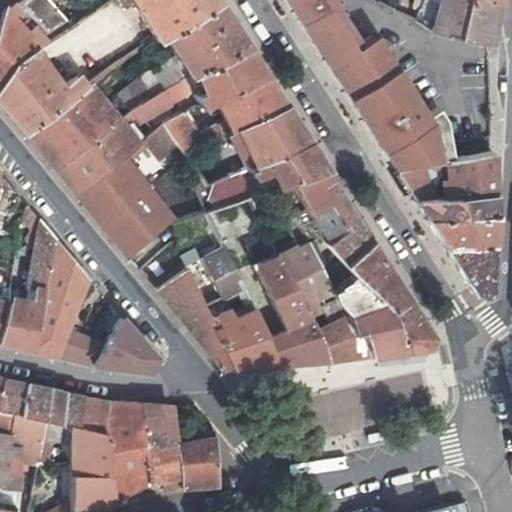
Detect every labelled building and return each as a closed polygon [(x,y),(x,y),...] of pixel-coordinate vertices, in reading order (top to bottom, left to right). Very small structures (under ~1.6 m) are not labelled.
[(16,0),(2,9),(0,15),(0,77),(13,62),(28,53),(69,26),(46,0),(16,0)] [(16,0),(5,0),(2,9),(16,0)] [(128,0),(154,40),(161,35),(214,0),(114,0),(118,5),(125,0),(128,0)] [(138,90),(144,97),(243,45),(214,0),(161,35),(167,43),(174,55),(142,73),(144,86),(138,90)] [(284,0),(303,29),(328,14),(319,0),(284,0)] [(319,0),(328,14),(333,11),(326,0),(319,0)] [(487,44),(494,0),(436,0),(436,2),(428,0),(418,0),(415,7),(432,14),(428,30),(487,44)] [(432,14),(415,7),(409,20),(428,30),(432,14)] [(303,29),(308,37),(333,22),(338,19),(333,11),(328,14),(303,29)] [(333,22),(350,49),(355,46),(338,19),(333,22)] [(308,37),(391,168),(447,159),(439,120),(433,109),(419,117),(370,37),(355,46),(350,49),(333,22),(308,37)] [(161,35),(154,40),(136,52),(141,60),(167,43),(161,35)] [(200,103),(213,97),(262,74),(243,45),(144,97),(140,100),(127,110),(136,122),(201,75),(205,81),(192,88),(200,103)] [(0,77),(0,105),(22,132),(78,90),(71,80),(55,91),(28,53),(13,62),(0,77)] [(230,128),(232,127),(281,103),(262,74),(213,97),(225,119),(230,128)] [(22,132),(51,167),(117,117),(88,83),(78,90),(22,132)] [(124,113),(127,110),(140,100),(129,86),(112,98),(124,113)] [(281,103),(232,127),(250,163),(303,139),(281,103)] [(199,143),(193,134),(180,113),(161,123),(177,146),(181,152),(199,143)] [(74,194),(99,173),(135,143),(140,140),(135,133),(130,137),(117,117),(51,167),(74,194)] [(225,119),(193,134),(199,143),(230,128),(225,119)] [(152,165),(177,146),(161,123),(140,140),(135,143),(152,165)] [(172,222),(203,211),(244,196),(267,188),(287,180),(309,218),(318,213),(315,209),(327,202),(317,185),(329,178),(303,139),(250,163),(203,184),(200,180),(161,197),(172,222)] [(411,199),(425,198),(425,192),(434,190),(434,183),(447,182),(449,197),(489,194),(487,153),(447,159),(391,168),(411,199)] [(0,220),(16,192),(0,173),(0,220)] [(148,236),(135,220),(99,173),(74,194),(125,255),(148,236)] [(339,260),(348,272),(382,306),(389,317),(399,351),(422,348),(429,335),(329,178),(317,185),(327,202),(315,209),(318,213),(325,225),(337,219),(355,247),(339,260)] [(287,180),(267,188),(296,245),(306,242),(321,236),(317,230),(309,218),(287,180)] [(311,325),(325,359),(366,354),(359,331),(350,332),(343,313),(327,293),(306,242),(296,245),(267,188),(244,196),(300,309),(305,308),(324,303),(332,317),(311,325)] [(489,214),(489,194),(449,197),(425,198),(411,199),(424,219),(489,214)] [(311,325),(305,308),(300,309),(244,196),(203,211),(219,247),(236,286),(245,305),(266,295),(283,328),(262,339),(275,363),(323,360),(325,359),(311,325)] [(16,222),(34,232),(39,220),(24,202),(16,222)] [(135,220),(148,236),(160,226),(170,223),(164,210),(156,204),(135,220)] [(317,230),(325,225),(318,213),(309,218),(317,230)] [(488,246),(489,214),(424,219),(442,247),(488,246)] [(0,343),(12,346),(27,349),(54,238),(39,220),(34,232),(34,234),(25,237),(28,246),(33,247),(24,288),(29,289),(26,299),(32,301),(30,308),(6,303),(5,306),(0,304),(0,343)] [(86,276),(75,263),(54,238),(27,349),(56,356),(83,362),(93,337),(66,327),(86,276)] [(485,293),(488,246),(442,247),(472,294),(485,293)] [(236,286),(219,247),(200,256),(219,294),(236,286)] [(152,288),(219,367),(231,367),(209,326),(213,324),(208,317),(200,310),(180,271),(166,279),(152,288)] [(356,307),(343,313),(350,332),(359,331),(366,354),(399,351),(389,317),(382,306),(348,272),(337,282),(338,287),(356,307)] [(148,283),(152,288),(166,279),(162,274),(148,283)] [(221,300),(200,310),(208,317),(213,324),(229,316),(221,300)] [(246,307),(229,316),(213,324),(209,326),(231,367),(275,363),(262,339),(246,307)] [(118,315),(104,342),(92,364),(144,372),(152,355),(118,315)] [(92,364),(104,342),(93,337),(83,362),(92,364)] [(18,415),(24,385),(2,380),(0,386),(0,410),(8,413),(18,415)] [(18,415),(40,420),(45,390),(24,385),(18,415)] [(45,390),(40,420),(57,424),(63,394),(45,390)] [(63,394),(57,424),(75,428),(81,397),(63,394)] [(81,397),(75,428),(101,434),(106,401),(81,397)] [(101,434),(75,428),(57,424),(40,420),(33,460),(33,464),(40,465),(45,466),(49,441),(68,443),(68,467),(61,467),(61,504),(48,511),(89,511),(126,493),(145,482),(142,446),(141,441),(136,404),(106,401),(101,434)] [(167,408),(136,404),(141,441),(153,440),(172,438),(167,408)] [(8,413),(5,434),(3,445),(14,447),(14,457),(15,457),(33,460),(40,420),(18,415),(8,413)] [(0,487),(16,489),(15,457),(14,457),(14,447),(3,445),(5,434),(0,433),(0,487)] [(209,436),(184,440),(172,441),(178,487),(214,484),(209,436)] [(145,482),(152,481),(158,479),(161,489),(178,487),(172,441),(153,444),(142,446),(145,482)] [(0,511),(15,511),(16,489),(0,487),(0,511)] [(468,511),(466,500),(444,506),(444,511),(468,511)]
